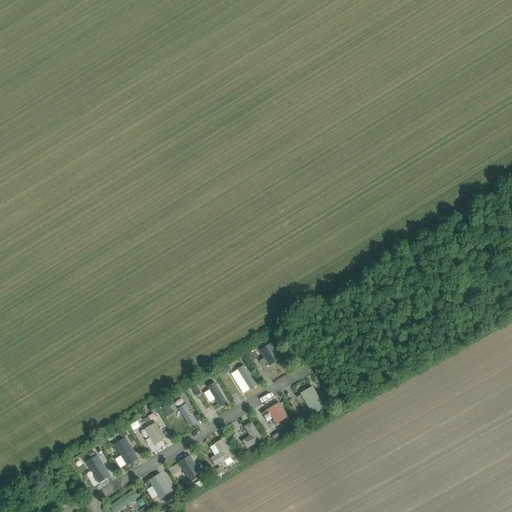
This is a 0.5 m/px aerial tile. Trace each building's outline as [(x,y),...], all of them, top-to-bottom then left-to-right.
[(273,342),(260,348),(269,367),(282,361),(273,342)] [(210,389),(204,393),(212,406),(217,402),(220,407),(228,402),(215,381),(208,386),(210,389)] [(313,386),(301,392),(313,414),(325,408),(313,386)] [(268,408),(276,424),(289,417),(281,401),(268,408)] [(156,421),(144,428),(154,445),(166,438),(156,421)] [(245,426),(250,436),(243,439),(247,448),(263,440),(253,421),(245,426)] [(127,466),(139,458),(126,437),(114,444),(127,466)] [(226,460),(228,464),(234,460),(223,438),(210,445),(215,455),(211,458),(215,465),(226,460)] [(89,478),(95,487),(112,475),(98,454),(85,462),(94,475),(89,478)] [(191,483),(203,476),(191,454),(179,461),(191,483)] [(153,486),(147,489),(153,499),(158,496),(160,499),(172,492),(162,473),(149,480),(153,486)] [(112,504),(118,511),(139,496),(134,489),(112,504)]
